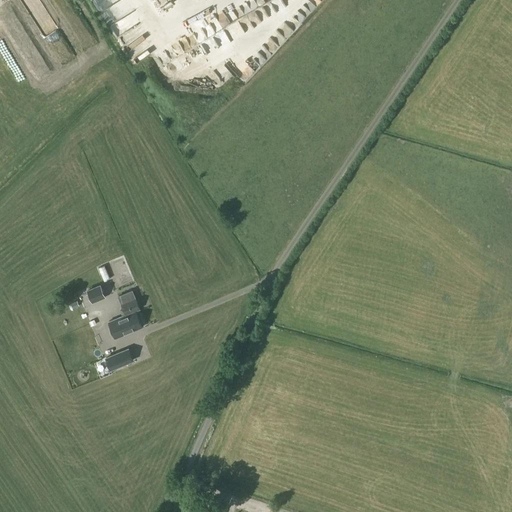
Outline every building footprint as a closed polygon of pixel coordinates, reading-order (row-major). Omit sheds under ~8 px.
[(86,0),(110,39),(141,20),(129,0),(86,0)] [(196,4),(201,15),(208,12),(202,1),(196,4)] [(241,31),(246,37),(253,32),(248,25),(241,31)] [(157,74),(168,68),(163,58),(152,65),(157,74)] [(77,276),(61,282),(76,321),(92,315),(77,276)] [(101,288),(89,293),(92,302),(105,297),(101,288)] [(121,304),(125,315),(126,316),(135,312),(140,310),(135,299),(121,304)] [(47,307),(50,318),(70,312),(67,301),(47,307)] [(141,327),(135,312),(126,316),(125,315),(109,322),(115,338),(141,327)] [(50,324),(29,329),(32,341),(53,336),(50,324)] [(91,357),(103,352),(93,326),(83,330),(90,348),(87,349),(91,357)] [(51,347),(39,352),(46,368),(78,354),(73,343),(53,352),(51,347)] [(130,343),(108,352),(112,363),(135,354),(130,343)] [(141,355),(116,365),(124,384),(149,374),(141,355)] [(111,413),(129,405),(114,370),(96,378),(111,413)]
